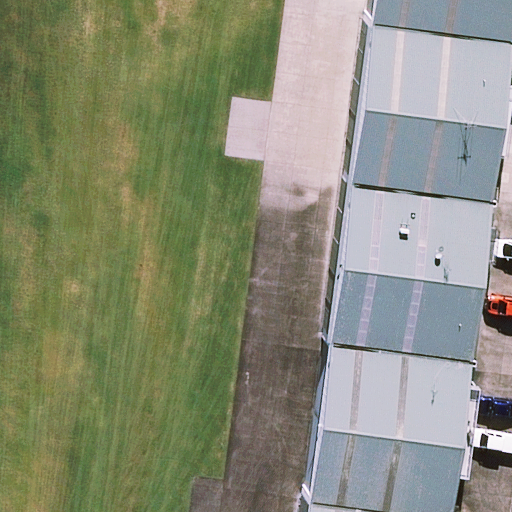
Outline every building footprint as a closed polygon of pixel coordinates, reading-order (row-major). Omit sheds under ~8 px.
[(509,42),(511,9),(511,0),(370,0),(368,24),(509,42)] [(488,201),(509,42),(368,24),(347,183),(488,201)] [(468,361),(488,201),(347,183),(327,343),(468,361)] [(384,511),(448,511),(468,361),(327,343),(306,502),(384,511)] [(384,511),(306,502),(306,506),(269,501),(267,511),(384,511)]
